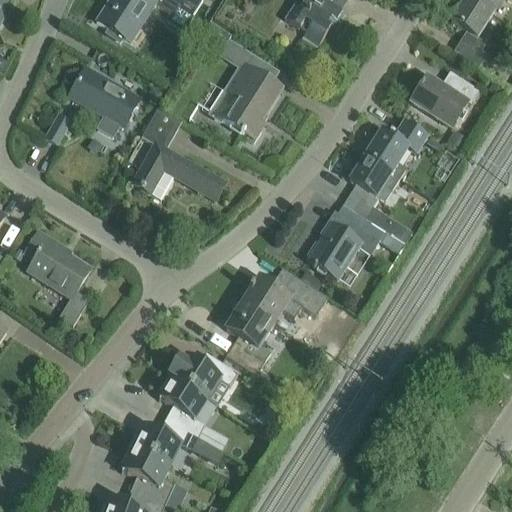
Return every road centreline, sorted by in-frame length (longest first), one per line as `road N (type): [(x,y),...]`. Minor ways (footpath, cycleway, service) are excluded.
road 1 (residential): [(414,0),(339,124),(281,198),(171,283)]
road 2 (residential): [(171,283),(9,176),(0,158)]
road 3 (residential): [(68,406),(171,283)]
road 4 (residential): [(0,132),(57,0)]
